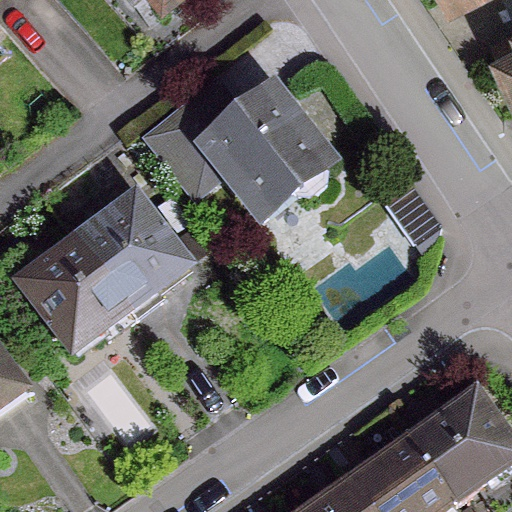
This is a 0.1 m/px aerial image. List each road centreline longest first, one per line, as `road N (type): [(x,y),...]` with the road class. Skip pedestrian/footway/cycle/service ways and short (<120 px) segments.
road 1 (residential): [(511,277),(197,511)]
road 2 (residential): [(380,0),(511,224)]
